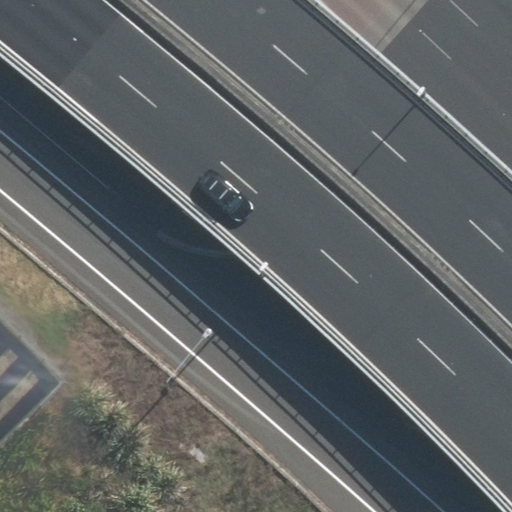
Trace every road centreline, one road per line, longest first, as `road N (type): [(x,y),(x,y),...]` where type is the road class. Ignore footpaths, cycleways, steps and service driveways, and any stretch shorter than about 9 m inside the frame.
road 1 (motorway): [(15,0),(300,232),(511,437)]
road 2 (motorway): [(422,511),(256,356),(0,155)]
road 3 (motorway): [(213,0),(511,258)]
road 4 (motorway): [(389,0),(511,109)]
